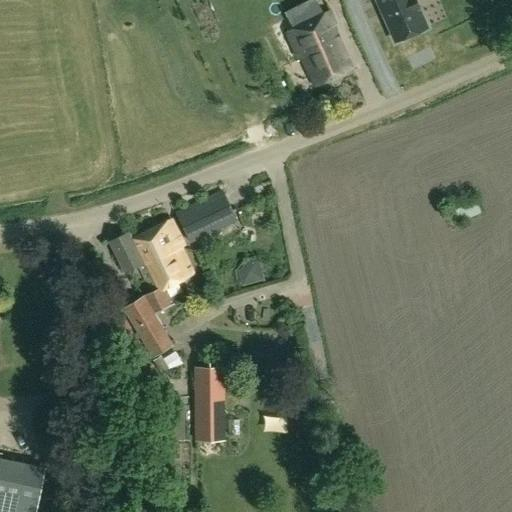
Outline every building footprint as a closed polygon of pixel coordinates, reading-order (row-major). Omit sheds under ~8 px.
[(409,16),(403,3),(403,4),(400,0),(363,0),(372,19),(371,20),(375,29),(376,28),(385,49),(417,35),(408,17),(409,16)] [(315,87),(353,70),(334,27),(337,26),(331,11),(287,31),(299,58),(302,57),(315,87)] [(238,222),(222,189),(174,210),(190,243),(238,222)] [(456,211),(459,223),(486,216),(483,204),(456,211)] [(125,271),(139,265),(159,256),(160,258),(176,251),(174,248),(178,246),(167,223),(131,240),(128,233),(110,242),(125,271)] [(188,277),(176,251),(160,258),(159,256),(139,265),(151,292),(144,295),(145,297),(141,299),(150,315),(153,313),(168,305),(160,291),(188,277)] [(152,318),(150,315),(141,299),(124,308),(138,331),(144,328),(142,322),(152,318)] [(172,344),(153,313),(150,315),(152,318),(142,322),(144,328),(138,331),(153,356),(172,344)] [(225,440),(226,383),(227,366),(209,366),(195,367),(196,440),(225,440)] [(0,458),(0,511),(4,511),(16,511),(26,464),(0,458)]
